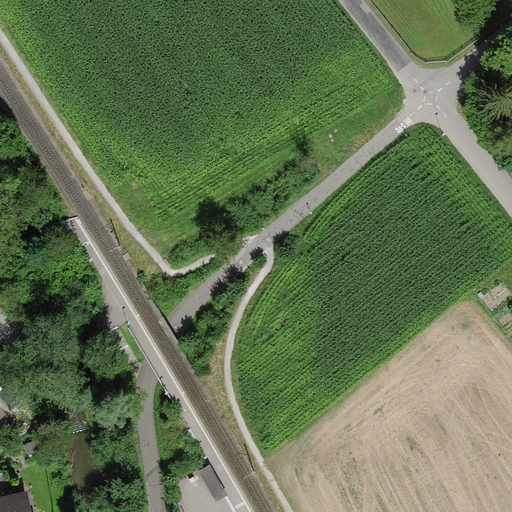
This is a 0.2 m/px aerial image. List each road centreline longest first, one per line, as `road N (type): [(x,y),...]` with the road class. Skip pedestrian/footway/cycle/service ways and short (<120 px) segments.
road 1 (track): [(145,366),(174,315),(426,96)]
road 2 (residential): [(511,204),(426,96)]
road 3 (residential): [(426,96),(349,0)]
